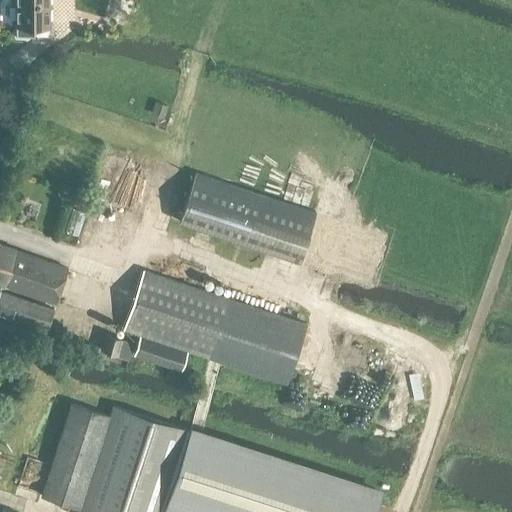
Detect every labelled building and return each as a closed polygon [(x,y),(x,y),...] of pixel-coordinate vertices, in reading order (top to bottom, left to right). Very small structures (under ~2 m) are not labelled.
[(47,0),(15,0),(16,23),(16,33),(30,33),(30,23),(31,23),(43,23),(47,23),(47,9),(47,0)] [(196,171),(180,220),(301,260),(343,275),(370,283),(386,235),(343,220),(317,212),(196,171)] [(73,196),(59,240),(125,261),(139,217),(73,196)] [(0,311),(46,327),(53,308),(0,289),(0,286),(1,284),(54,303),(66,268),(0,244),(0,311)] [(287,383),(307,324),(229,298),(226,307),(139,279),(126,318),(213,347),(209,357),(287,383)] [(134,340),(105,331),(99,349),(128,358),(134,340)] [(135,353),(181,369),(187,350),(142,335),(135,353)] [(112,405),(109,415),(70,402),(41,493),(79,506),(79,507),(94,511),(162,511),(164,507),(189,430),(112,405)] [(168,508),(166,511),(373,511),(380,493),(189,430),(164,507),(168,508)]
